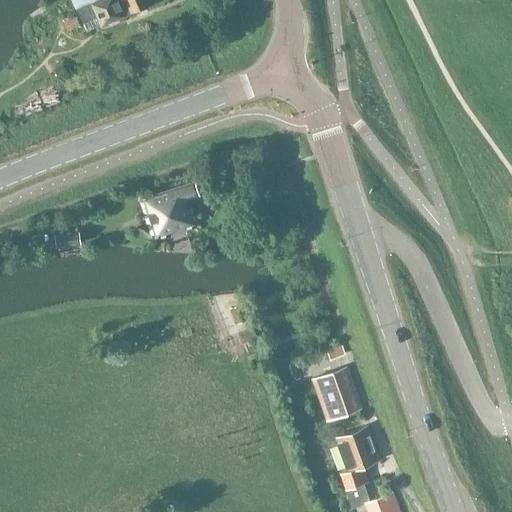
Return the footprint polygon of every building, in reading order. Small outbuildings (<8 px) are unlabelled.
[(70,0),(81,22),(85,32),(99,26),(100,27),(149,5),(146,0),(70,0)] [(194,181),(143,198),(155,236),(193,224),(185,200),(199,195),(194,181)] [(79,231),(55,234),(56,246),(80,243),(79,231)] [(234,319),(251,315),(245,292),(228,296),(234,319)] [(328,418),(355,408),(341,370),(314,380),(328,418)] [(339,458),(344,457),(349,470),(341,473),(346,489),(359,485),(354,469),(379,460),(367,426),(332,438),(339,458)] [(373,511),(399,511),(392,492),(369,500),(373,511)]
